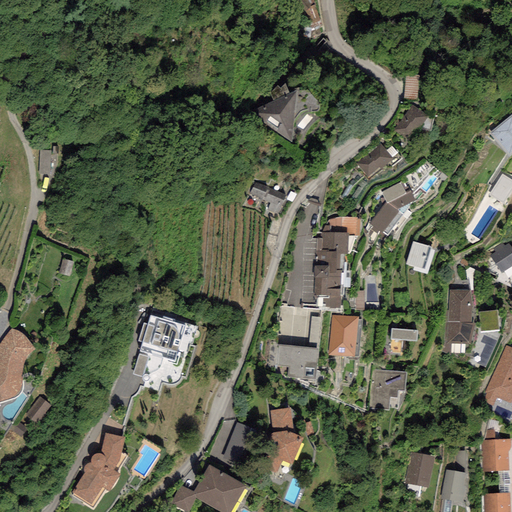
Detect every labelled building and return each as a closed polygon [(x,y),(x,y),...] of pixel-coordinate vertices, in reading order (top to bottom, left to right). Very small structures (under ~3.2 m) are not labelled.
[(420,79),(406,78),(403,101),(417,102),(420,79)] [(296,93),(251,114),(292,145),(296,93)] [(430,120),(412,106),(393,131),(408,144),(418,131),(420,133),(430,120)] [(511,117),(490,135),(510,160),(511,158),(511,117)] [(394,162),(380,145),(355,164),(368,181),(379,172),(380,173),(394,162)] [(51,152),(40,151),(39,176),(50,176),(51,152)] [(511,194),(511,191),(510,189),(511,185),(511,182),(505,177),(492,195),(505,205),(511,194)] [(279,217),(286,199),(268,188),(266,190),(256,184),(249,195),(263,203),(264,201),(270,205),(268,211),(279,217)] [(400,184),(382,194),(387,207),(370,227),(382,238),(384,235),(388,239),(411,207),(415,205),(411,194),(406,197),(400,184)] [(342,219),(329,221),(329,227),(330,228),(330,235),(349,239),(349,241),(355,242),(360,242),(360,224),(357,223),(358,221),(342,219)] [(322,233),(321,233),(320,239),(317,239),(316,267),(315,268),(314,280),(315,280),(314,297),(317,300),(317,307),(325,310),(343,313),(344,261),(348,261),(348,258),(350,258),(355,242),(349,241),(349,239),(330,235),(322,233)] [(511,248),(511,250),(509,246),(504,247),(503,243),(494,249),(495,253),(490,256),(501,277),(511,270),(511,248)] [(432,252),(413,244),(407,266),(425,273),(432,252)] [(62,275),(72,278),(77,264),(67,261),(62,275)] [(470,293),(450,292),(448,343),(460,345),(463,347),(470,347),(475,328),(471,327),(472,310),(470,293)] [(500,332),(499,312),(482,313),(483,333),(500,332)] [(358,322),(332,316),(328,356),(354,361),(358,322)] [(186,333),(150,319),(148,328),(144,326),(139,344),(143,345),(141,353),(150,356),(174,365),(179,354),(183,356),(187,341),(184,340),(186,333)] [(318,352),(323,320),(314,319),(309,351),(318,352)] [(15,333),(12,331),(7,336),(3,341),(1,345),(0,345),(0,405),(4,404),(11,402),(15,399),(17,398),(20,394),(22,391),(22,386),(21,380),(22,376),(23,369),(25,365),(27,361),(30,357),(32,355),(35,352),(33,349),(29,345),(26,341),(23,337),(18,334),(15,333)] [(400,333),(392,332),(391,343),(399,344),(405,345),(416,347),(417,337),(405,335),(400,333)] [(511,350),(506,347),(481,403),(493,408),(497,399),(511,405),(511,403),(511,350)] [(305,350),(280,348),(276,375),(288,377),(288,379),(306,384),(315,386),(318,355),(305,350)] [(143,379),(150,356),(141,353),(134,376),(143,379)] [(406,377),(373,369),(369,409),(389,411),(391,400),(398,402),(398,395),(405,396),(406,377)] [(52,408),(40,398),(26,414),(40,425),(47,417),(45,416),(52,408)] [(290,412),(270,413),(273,436),(270,438),(271,445),(261,469),(276,477),(282,466),(291,471),(303,444),(293,439),(290,412)] [(249,462),(259,434),(239,427),(230,456),(249,462)] [(487,431),(484,440),(495,441),(494,432),(487,431)] [(111,437),(106,436),(100,458),(99,457),(97,457),(96,458),(95,458),(93,459),(92,461),(91,463),(91,464),(91,465),(90,465),(88,466),(87,467),(85,468),(84,470),(84,473),(84,475),(85,476),(71,496),(91,509),(102,492),(109,495),(120,479),(113,474),(119,466),(125,443),(118,439),(111,437)] [(484,440),(482,440),(483,473),(509,473),(509,454),(510,452),(511,450),(511,447),(511,441),(495,441),(484,440)] [(436,459),(412,454),(404,486),(428,491),(436,459)] [(234,511),(246,492),(209,469),(194,493),(180,487),(171,507),(178,511),(191,511),(195,503),(209,511),(234,511)] [(467,476),(446,472),(440,501),(442,502),(454,504),(464,506),(467,489),(464,488),(467,476)] [(510,511),(510,496),(483,496),(483,511),(510,511)] [(452,511),(454,504),(442,502),(440,511),(452,511)]
